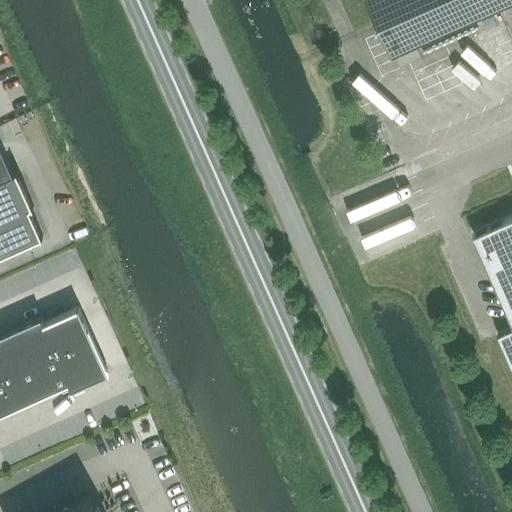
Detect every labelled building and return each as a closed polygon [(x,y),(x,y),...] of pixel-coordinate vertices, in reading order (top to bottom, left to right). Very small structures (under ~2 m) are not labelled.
[(369,0),(392,51),(507,0),(369,0)] [(0,140),(0,255),(43,236),(30,207),(32,206),(32,207),(34,206),(17,169),(16,170),(14,171),(0,140)] [(511,215),(473,233),(511,320),(511,326),(498,333),(511,365),(511,215)] [(41,314),(0,332),(0,412),(71,380),(74,387),(109,371),(79,305),(44,321),(41,314)] [(102,511),(92,493),(57,511),(102,511)]
